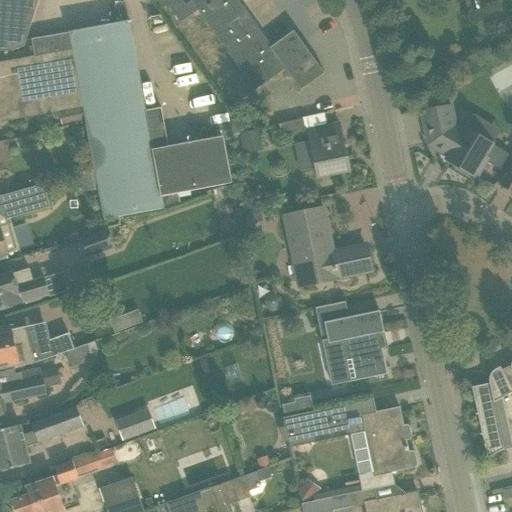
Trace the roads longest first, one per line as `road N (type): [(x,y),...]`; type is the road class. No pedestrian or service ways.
road 1 (residential): [(462,499),(402,213)]
road 2 (residential): [(402,213),(351,0)]
